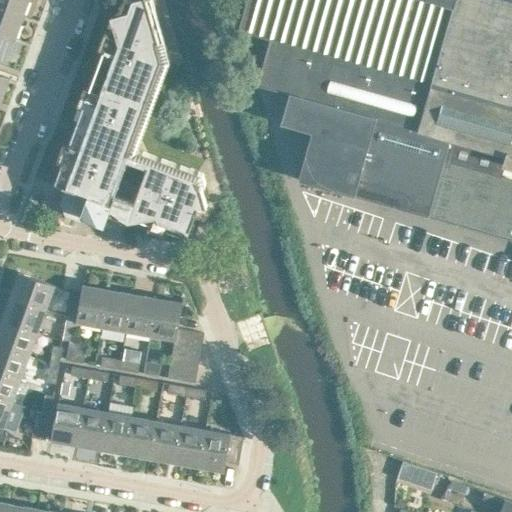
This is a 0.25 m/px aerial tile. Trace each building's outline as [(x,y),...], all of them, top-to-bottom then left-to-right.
[(0,0),(0,6),(24,15),(29,0),(0,0)] [(121,0),(55,182),(66,186),(71,188),(68,197),(67,197),(75,213),(105,224),(111,208),(187,236),(198,208),(207,205),(198,176),(134,152),(166,64),(147,0),(121,0)] [(511,0),(246,0),(238,29),(271,38),(258,85),(290,94),(281,124),(297,128),(312,133),(299,180),(329,189),(369,201),(437,219),(504,239),(511,241),(511,0)] [(0,33),(15,39),(24,15),(0,6),(0,33)] [(0,59),(7,62),(15,39),(0,33),(0,59)] [(0,74),(0,102),(9,78),(0,74)] [(46,310),(55,285),(18,272),(9,296),(46,310)] [(102,321),(108,289),(83,284),(82,290),(77,318),(77,323),(101,328),(102,321)] [(77,318),(82,290),(70,288),(65,316),(77,318)] [(127,321),(132,293),(108,289),(102,321),(101,328),(125,332),(127,321)] [(149,336),(156,297),(132,293),(127,321),(125,332),(149,336)] [(38,333),(46,310),(9,296),(1,319),(38,333)] [(182,302),(156,297),(149,336),(173,341),(175,342),(175,340),(177,328),(182,302)] [(0,346),(29,356),(37,333),(38,333),(1,319),(0,321),(0,346)] [(202,345),(204,333),(177,328),(175,340),(202,345)] [(202,345),(175,340),(175,342),(173,341),(171,352),(200,357),(202,345)] [(69,341),(66,359),(75,361),(78,342),(73,341),(69,341)] [(78,342),(75,361),(83,362),(87,344),(78,342)] [(54,344),(50,363),(59,365),(62,346),(54,344)] [(0,372),(20,380),(29,356),(0,346),(0,372)] [(197,370),(200,357),(171,352),(169,364),(197,370)] [(102,357),(101,365),(120,369),(121,360),(102,357)] [(121,360),(120,369),(138,372),(140,363),(121,360)] [(50,363),(47,381),(55,383),(59,365),(50,363)] [(197,370),(169,364),(167,377),(195,382),(197,370)] [(88,378),(90,370),(72,366),(70,375),(88,378)] [(107,381),(108,373),(90,370),(88,378),(107,381)] [(0,398),(12,402),(20,380),(0,372),(0,398)] [(137,387),(138,378),(120,375),(118,384),(137,387)] [(155,391),(156,381),(138,378),(137,387),(155,391)] [(185,396),(187,386),(169,383),(167,392),(185,396)] [(110,386),(108,404),(154,409),(156,391),(110,386)] [(205,399),(207,390),(187,386),(185,396),(205,399)] [(157,411),(178,416),(178,413),(201,418),(204,403),(161,393),(157,411)] [(50,413),(53,395),(45,394),(41,411),(50,413)] [(0,425),(3,426),(12,403),(12,402),(0,398),(0,425)] [(76,444),(82,405),(58,401),(51,440),(76,444)] [(100,449),(108,410),(82,405),(76,444),(100,449)] [(124,453),(131,414),(108,410),(100,449),(124,453)] [(45,439),(50,413),(41,411),(36,411),(32,437),(45,439)] [(149,458),(156,419),(131,414),(124,453),(149,458)] [(173,462),(181,423),(156,419),(149,458),(173,462)] [(198,467),(204,428),(181,423),(173,462),(198,467)] [(238,464),(243,436),(230,434),(230,433),(204,428),(198,467),(223,471),(225,461),(238,464)] [(403,461),(397,478),(431,489),(437,472),(403,461)] [(464,495),(467,486),(451,481),(448,490),(464,495)] [(511,511),(511,500),(485,492),(482,501),(501,507),(499,511),(511,511)] [(0,511),(12,511),(14,503),(0,500),(0,511)] [(37,511),(38,507),(14,503),(12,511),(37,511)]
